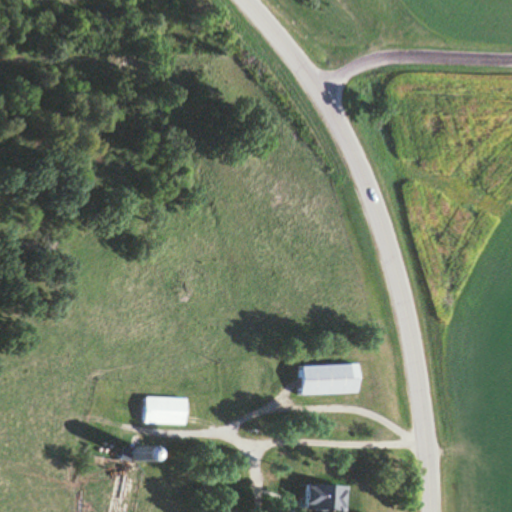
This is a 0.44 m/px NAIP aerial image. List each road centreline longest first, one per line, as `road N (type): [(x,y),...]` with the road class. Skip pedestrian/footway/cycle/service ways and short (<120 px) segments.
road 1 (secondary): [(425,511),(416,382),(382,243),(313,91),(240,0)]
road 2 (residential): [(511,62),(373,62),(313,91)]
